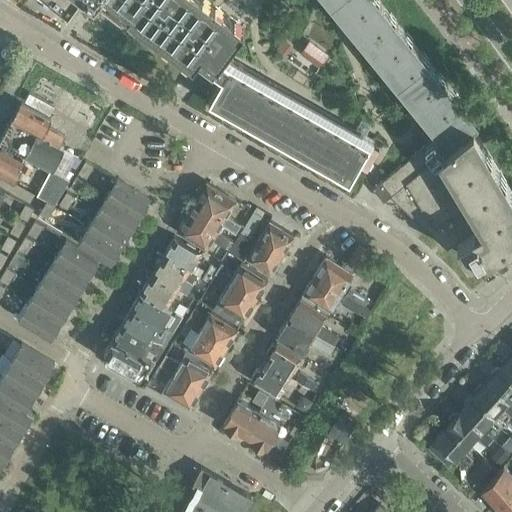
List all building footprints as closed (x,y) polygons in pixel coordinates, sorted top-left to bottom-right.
[(43,0),(68,19),(82,0),(86,0),(89,2),(90,2),(91,1),(96,5),(98,7),(97,8),(98,8),(117,22),(122,26),(129,16),(192,64),(193,64),(194,64),(197,59),(222,77),(230,64),(222,58),(229,50),(231,48),(245,28),(207,0),(336,0),(341,6),(452,142),(470,128),(474,125),(475,125),(478,122),(472,114),(464,104),(434,67),(379,0),(43,0)] [(322,63),(331,52),(313,37),(304,48),(322,63)] [(210,98),(209,100),(224,109),(225,107),(244,117),(242,119),(271,135),(272,133),(290,143),(289,145),(317,161),(318,159),(336,170),(335,172),(350,180),(371,143),(230,63),(230,64),(222,77),(210,98)] [(21,101),(11,119),(60,145),(65,136),(46,126),(51,117),(21,101)] [(60,145),(11,119),(0,139),(0,141),(52,169),(64,147),(60,145)] [(426,144),(374,187),(384,200),(391,195),(415,217),(447,246),(458,240),(458,241),(460,244),(469,258),(473,255),(477,262),(478,263),(489,256),(490,258),(491,258),(492,258),(490,255),(497,251),(497,250),(503,247),(504,246),(511,241),(511,209),(511,208),(511,188),(503,174),(501,170),(474,125),(470,128),(452,142),(445,147),(445,146),(444,147),(445,148),(435,156),(426,144)] [(0,146),(0,173),(14,181),(25,161),(0,146)] [(79,172),(87,177),(94,165),(86,160),(79,172)] [(41,190),(49,194),(58,200),(71,180),(52,169),(41,190)] [(77,175),(69,187),(77,192),(85,180),(77,175)] [(117,179),(107,194),(140,215),(150,199),(117,179)] [(207,181),(197,198),(226,216),(232,207),(236,199),(207,181)] [(67,191),(60,203),(68,208),(75,196),(67,191)] [(107,194),(97,210),(131,230),(140,215),(107,194)] [(197,198),(188,213),(217,231),(226,216),(197,198)] [(40,212),(48,217),(55,205),(47,200),(40,212)] [(26,203),(19,215),(27,220),(34,207),(26,203)] [(97,210),(88,225),(121,246),(131,230),(97,210)] [(262,216),(254,210),(241,230),(249,235),(250,233),(251,234),(262,216)] [(217,231),(188,213),(178,230),(207,247),(217,231)] [(10,231),(19,235),(25,223),(17,219),(10,231)] [(270,219),(258,238),(284,254),(295,235),(270,219)] [(28,232),(36,237),(43,225),(35,220),(28,232)] [(121,246),(88,225),(78,241),(111,261),(121,246)] [(241,231),(229,250),(238,255),(249,237),(241,231)] [(2,247),(10,251),(17,239),(8,234),(2,247)] [(26,235),(19,247),(27,252),(34,240),(26,235)] [(174,235),(164,251),(191,268),(201,251),(174,235)] [(66,238),(56,254),(90,274),(99,258),(66,238)] [(284,254),(258,238),(246,257),(272,273),(284,254)] [(358,244),(349,260),(357,265),(367,250),(358,244)] [(17,251),(9,263),(17,268),(25,256),(17,251)] [(164,251),(154,268),(181,285),(187,275),(202,284),(206,277),(203,275),(191,268),(164,251)] [(56,254),(47,269),(80,290),(90,274),(56,254)] [(326,255),(314,274),(342,290),(353,272),(357,265),(349,260),(344,266),(326,255)] [(203,275),(206,277),(211,280),(219,266),(211,262),(203,275)] [(216,272),(229,281),(257,298),(268,279),(241,262),(235,271),(222,263),(216,272)] [(7,266),(0,278),(8,283),(15,271),(7,266)] [(154,268),(144,285),(171,301),(174,296),(178,298),(182,291),(178,289),(181,285),(154,268)] [(47,269),(38,285),(71,305),(80,290),(47,269)] [(342,290),(314,274),(303,292),(330,309),(342,290)] [(257,298),(229,281),(218,300),(225,304),(220,312),(240,324),(257,298)] [(38,285),(28,301),(61,321),(71,305),(38,285)] [(144,285),(134,301),(164,320),(171,308),(168,307),(171,301),(144,285)] [(346,293),(364,304),(368,297),(351,287),(346,293)] [(182,291),(178,298),(189,305),(194,298),(182,291)] [(341,302),(359,313),(364,305),(346,294),(341,302)] [(301,296),(289,316),(316,333),(328,313),(301,296)] [(61,321),(28,301),(18,316),(52,336),(61,321)] [(134,301),(124,318),(166,344),(167,341),(173,332),(167,328),(161,338),(155,334),(164,320),(134,301)] [(211,310),(200,329),(227,346),(238,327),(211,310)] [(167,328),(173,332),(183,316),(176,312),(167,328)] [(316,333),(289,316),(276,335),(304,352),(311,341),(328,353),(334,344),(325,338),(325,339),(315,333),(316,333)] [(124,318),(114,334),(150,357),(151,357),(155,360),(163,347),(157,344),(163,347),(166,344),(124,318)] [(186,322),(180,332),(187,336),(193,326),(186,322)] [(227,346),(200,329),(188,348),(215,365),(227,346)] [(329,332),(325,338),(334,344),(338,337),(329,332)] [(150,357),(114,334),(104,351),(106,358),(144,380),(148,372),(144,370),(151,357),(150,357)] [(265,360),(290,375),(302,356),(277,340),(276,342),(272,342),(268,349),(270,352),(265,360)] [(22,342),(12,357),(46,377),(55,362),(22,342)] [(161,363),(174,371),(202,387),(213,368),(185,352),(180,361),(166,353),(161,363)] [(502,365),(501,366),(511,376),(511,353),(510,355),(506,356),(501,361),(502,365)] [(12,357),(3,372),(36,393),(46,377),(12,357)] [(290,375),(265,360),(260,368),(257,368),(252,375),(254,378),(253,380),(278,395),(290,375)] [(169,371),(159,365),(156,371),(166,377),(169,371)] [(491,376),(488,380),(511,401),(511,376),(501,366),(500,366),(496,367),(491,372),(491,376)] [(202,387),(174,371),(163,390),(191,406),(202,387)] [(300,371),(295,378),(309,387),(313,379),(300,371)] [(0,377),(0,392),(26,409),(27,408),(36,393),(3,372),(0,377)] [(475,393),(474,394),(495,413),(502,406),(511,414),(511,401),(488,380),(484,384),(480,384),(475,389),(475,393)] [(260,389),(254,398),(263,404),(269,394),(260,389)] [(0,392),(0,414),(24,429),(34,412),(27,408),(26,409),(0,392)] [(465,404),(461,409),(492,437),(498,430),(488,421),(495,413),(474,394),(474,395),(470,395),(465,400),(465,404)] [(235,430),(244,435),(258,411),(238,399),(224,423),(228,425),(228,428),(233,430),(235,430)] [(449,422),(448,422),(469,442),(476,434),(486,444),(492,437),(461,409),(458,412),(453,413),(449,418),(449,422)] [(258,411),(244,435),(254,441),(255,443),(259,445),(261,445),(265,447),(280,423),(258,411)] [(0,414),(0,435),(14,444),(24,429),(0,414)] [(469,442),(448,422),(435,437),(436,438),(430,446),(448,463),(449,462),(448,461),(454,454),(466,466),(473,458),(462,449),(469,442)] [(0,435),(0,456),(5,459),(14,444),(0,435)] [(503,446),(489,461),(496,467),(509,452),(503,446)] [(496,467),(489,461),(486,457),(469,475),(479,485),(496,467)] [(482,488),(496,503),(511,489),(511,472),(504,464),(482,488)] [(197,484),(180,511),(241,511),(252,495),(201,466),(193,481),(197,484)] [(511,511),(511,489),(496,503),(503,511),(511,511)] [(372,510),(370,511),(390,511),(380,503),(373,511),(372,510)]
